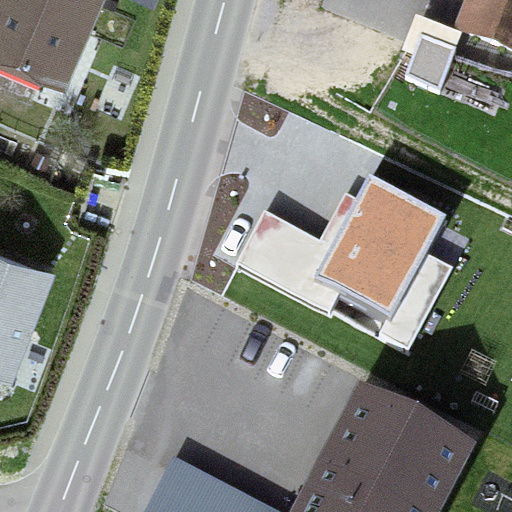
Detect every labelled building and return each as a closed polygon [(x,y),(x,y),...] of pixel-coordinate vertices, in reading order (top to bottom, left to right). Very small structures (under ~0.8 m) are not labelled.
[(116,0),(0,0),(0,57),(79,90),(116,0)] [(511,0),(462,0),(451,27),(463,32),(511,52),(511,0)] [(463,32),(416,14),(402,49),(413,54),(405,79),(440,92),(463,32)] [(448,219),(357,174),(300,287),(391,332),(448,219)] [(65,276),(0,251),(0,379),(22,388),(65,276)] [(362,381),(289,511),(437,511),(477,443),(362,381)] [(280,511),(173,457),(143,511),(280,511)]
